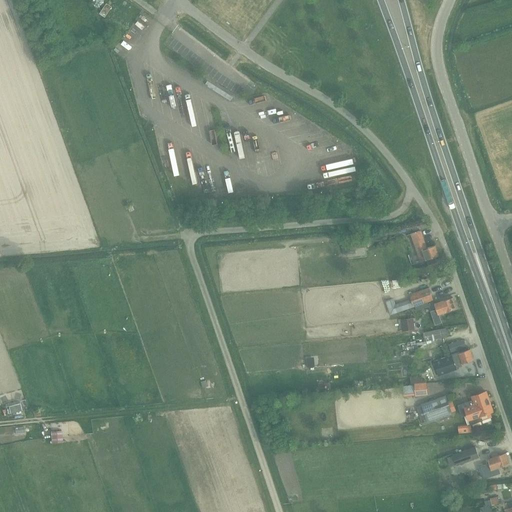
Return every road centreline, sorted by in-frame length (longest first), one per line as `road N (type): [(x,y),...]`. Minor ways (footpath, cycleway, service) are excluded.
road 1 (track): [(279,511),(189,237),(387,216),(404,206),(412,187)]
road 2 (primary): [(381,0),(489,296)]
road 3 (primary): [(489,296),(400,0)]
road 4 (unclassified): [(412,187),(348,116),(176,0)]
road 5 (unclassified): [(511,281),(438,66),(436,41),(450,0)]
road 6 (track): [(0,423),(241,399)]
